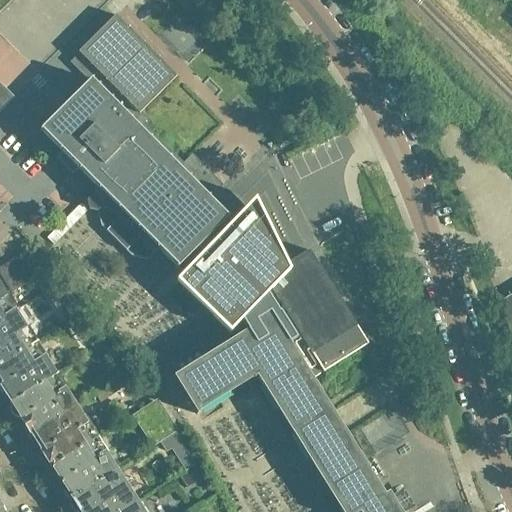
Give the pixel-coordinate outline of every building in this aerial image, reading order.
[(384,495),(312,379),(369,345),(309,249),(283,265),(253,202),(246,209),(201,164),(197,168),(188,158),(182,164),(136,117),(176,76),(115,15),(70,62),(89,82),(40,130),(61,151),(56,157),(48,158),(44,174),(56,186),(71,182),(74,174),(78,169),(98,189),(86,201),(88,210),(97,212),(102,225),(132,255),(148,261),(159,250),(177,269),(187,259),(192,263),(175,280),(227,332),(241,319),(247,330),(207,355),(200,344),(170,362),(177,374),(173,377),(196,414),(256,377),(340,511),(400,511),(388,492),(384,495)] [(0,111),(14,97),(0,83),(0,111)] [(260,196),(293,247),(319,231),(287,179),(260,196)] [(41,274),(21,254),(0,266),(0,275),(11,293),(24,285),(28,292),(44,281),(40,274),(41,274)] [(55,286),(46,292),(54,305),(66,298),(55,286)] [(17,310),(6,293),(4,294),(0,287),(0,321),(15,312),(17,310)] [(511,294),(500,302),(511,341),(511,294)] [(0,366),(38,342),(28,327),(25,328),(15,312),(0,321),(0,366)] [(55,374),(44,358),(47,356),(38,342),(0,366),(0,387),(11,404),(58,374),(58,373),(55,374)] [(75,408),(63,389),(63,388),(65,386),(63,383),(63,381),(58,374),(11,404),(10,404),(11,405),(10,409),(11,413),(12,415),(16,418),(17,419),(20,419),(20,420),(21,420),(31,436),(75,408)] [(152,448),(177,431),(162,409),(160,410),(154,401),(131,416),(152,448)] [(98,438),(88,422),(85,424),(75,408),(31,436),(41,452),(41,453),(40,458),(46,466),(50,467),(51,468),(98,438)] [(187,440),(180,430),(159,444),(166,454),(187,440)] [(115,471),(105,454),(107,452),(98,438),(51,468),(52,468),(63,486),(70,498),(70,499),(71,500),(115,471)] [(121,511),(136,503),(125,486),(127,484),(118,469),(115,471),(71,500),(70,505),(74,511),(121,511)] [(190,470),(179,477),(186,488),(197,480),(190,470)] [(141,511),(136,503),(121,511),(141,511)]
